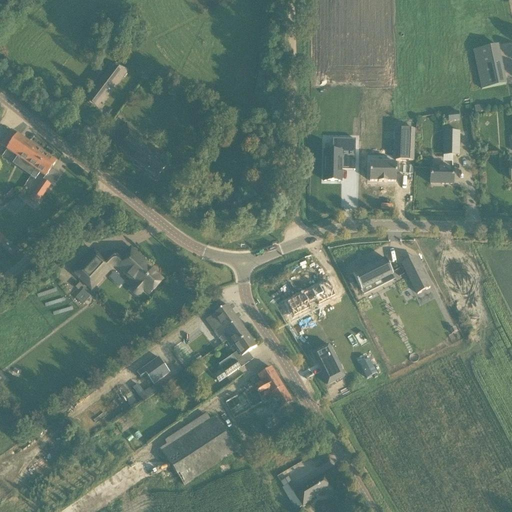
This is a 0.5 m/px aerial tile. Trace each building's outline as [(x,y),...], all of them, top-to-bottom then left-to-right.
[(472,51),(481,90),(506,84),(497,45),(472,51)] [(89,95),(85,100),(97,109),(101,104),(102,105),(123,78),(110,68),(89,95)] [(356,88),(345,88),(345,96),(339,96),(338,108),(345,108),(355,108),(356,88)] [(474,106),(475,113),(483,112),(482,105),(474,106)] [(447,113),(448,123),(460,122),(458,112),(447,113)] [(145,147),(148,142),(127,124),(111,143),(156,180),(167,166),(145,147)] [(11,130),(0,146),(35,171),(31,176),(35,179),(39,174),(45,178),(56,162),(11,130)] [(396,130),(395,162),(413,162),(414,130),(396,130)] [(442,156),(459,156),(460,131),(442,131),(442,156)] [(326,153),(325,182),(342,182),(342,159),(356,159),(356,140),(334,140),(334,153),(326,153)] [(370,165),(370,183),(378,183),(378,184),(387,184),(387,183),(396,183),(396,165),(370,165)] [(430,167),(430,183),(441,184),(441,185),(452,185),(452,175),(453,168),(430,167)] [(29,198),(37,204),(50,185),(42,180),(29,198)] [(11,189),(5,196),(8,199),(14,193),(11,189)] [(189,210),(193,214),(197,210),(192,206),(189,210)] [(130,291),(131,292),(131,293),(131,294),(132,295),(133,296),(134,297),(135,297),(136,297),(137,297),(138,297),(139,297),(140,296),(141,295),(144,293),(148,297),(162,281),(148,268),(149,267),(130,249),(122,258),(119,255),(118,254),(117,253),(115,253),(114,253),(113,253),(112,253),(111,254),(110,254),(109,255),(106,259),(107,260),(105,262),(92,251),(72,273),(91,292),(114,268),(133,285),(131,288),(131,289),(130,290),(130,291)] [(353,275),(352,275),(360,291),(361,291),(359,288),(360,288),(370,282),(372,285),(382,280),(391,276),(392,276),(392,275),(384,259),(384,260),(353,275)] [(416,275),(406,280),(417,303),(428,298),(416,275)] [(328,279),(285,300),(292,314),(310,306),(308,302),(315,298),(317,302),(335,294),(328,279)] [(76,282),(72,286),(77,291),(81,287),(76,282)] [(73,298),(81,305),(89,296),(81,289),(73,298)] [(219,328),(213,332),(222,345),(226,342),(230,348),(233,347),(241,358),(256,347),(227,306),(211,317),(219,328)] [(369,307),(367,308),(371,317),(376,315),(372,308),(370,309),(369,307)] [(362,309),(357,311),(363,322),(367,319),(362,309)] [(328,345),(311,354),(317,366),(318,365),(322,372),(320,373),(327,386),(344,378),(334,356),(333,356),(328,345)] [(145,374),(153,385),(170,374),(158,358),(135,373),(139,378),(145,374)] [(359,364),(366,379),(376,374),(369,359),(359,364)] [(213,376),(219,384),(240,369),(234,361),(213,376)] [(260,383),(225,403),(234,419),(262,403),(263,404),(271,399),(278,411),(292,403),(270,369),(257,377),(260,383)] [(144,402),(157,391),(151,385),(138,396),(144,402)] [(263,423),(268,430),(282,421),(276,414),(263,423)] [(160,451),(184,487),(236,452),(213,417),(160,451)] [(218,467),(223,476),(233,470),(228,461),(218,467)] [(321,476),(293,492),(302,507),(311,502),(310,500),(328,489),(321,476)]
